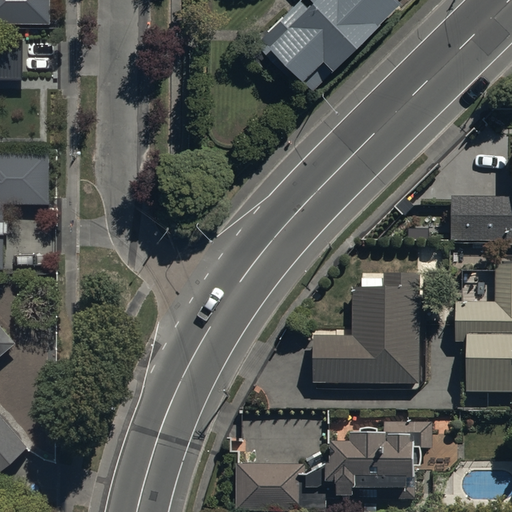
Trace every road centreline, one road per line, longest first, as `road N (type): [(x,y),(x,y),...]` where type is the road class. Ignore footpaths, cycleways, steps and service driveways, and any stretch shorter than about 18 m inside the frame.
road 1 (secondary): [(511,0),(311,198),(211,319)]
road 2 (residential): [(119,0),(117,184),(130,225),(211,319)]
road 3 (secondary): [(211,319),(157,436),(139,511)]
